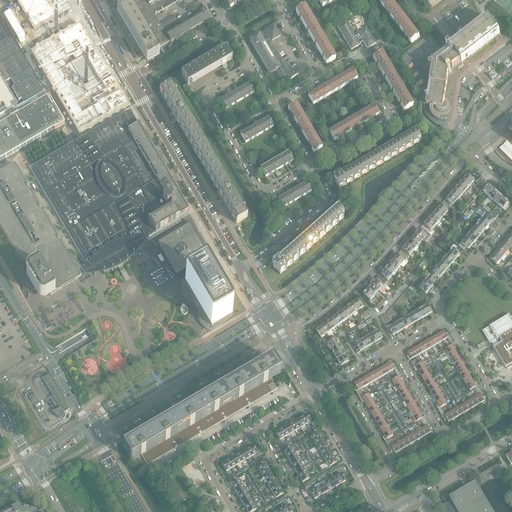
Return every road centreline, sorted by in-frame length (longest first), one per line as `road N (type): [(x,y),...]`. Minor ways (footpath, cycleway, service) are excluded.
road 1 (tertiary): [(277,318),(335,273),(432,171),(468,130),(478,95)]
road 2 (tertiary): [(478,95),(359,237),(272,309)]
road 3 (residential): [(292,349),(305,318),(468,154)]
road 4 (unclassified): [(239,267),(129,77)]
road 5 (residential): [(98,441),(259,345),(285,353)]
road 6 (residential): [(252,68),(211,89),(209,100),(258,185),(270,189),(310,167)]
road 7 (tertiary): [(263,314),(87,422)]
road 8 (tertiary): [(91,429),(267,324)]
road 9 (residential): [(310,167),(390,116),(360,62),(322,77)]
road 10 (residential): [(239,267),(330,197),(310,167)]
road 11 (unclassified): [(385,511),(511,436)]
road 12 (residential): [(234,511),(204,460),(256,428)]
